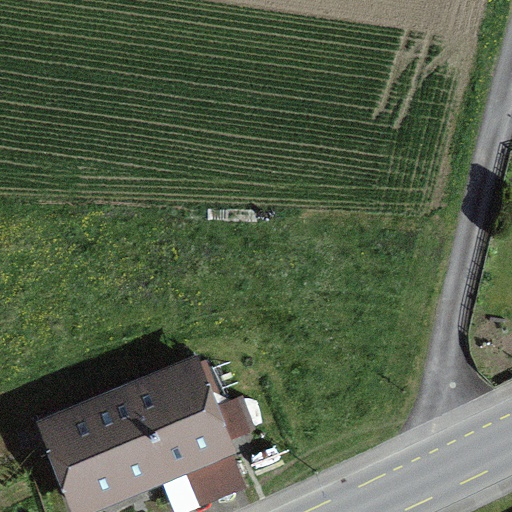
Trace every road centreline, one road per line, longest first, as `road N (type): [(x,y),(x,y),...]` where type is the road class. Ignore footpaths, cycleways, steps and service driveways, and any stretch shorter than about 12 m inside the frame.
road 1 (track): [(511,67),(440,375),(460,463)]
road 2 (residential): [(511,436),(349,511)]
